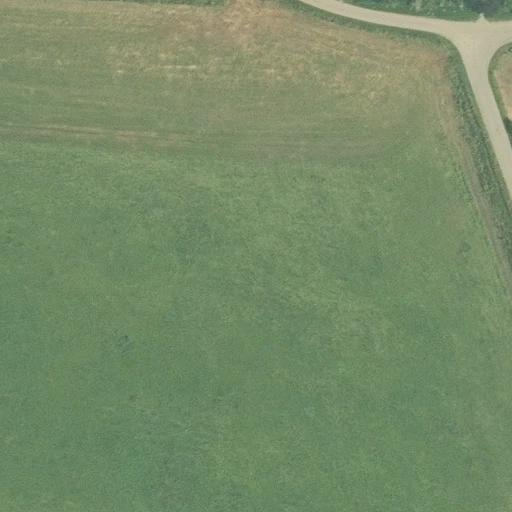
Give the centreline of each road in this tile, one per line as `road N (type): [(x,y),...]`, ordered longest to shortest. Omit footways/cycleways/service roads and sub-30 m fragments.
road 1 (unclassified): [(311,0),(473,31)]
road 2 (unclassified): [(511,185),(477,88),(473,31)]
